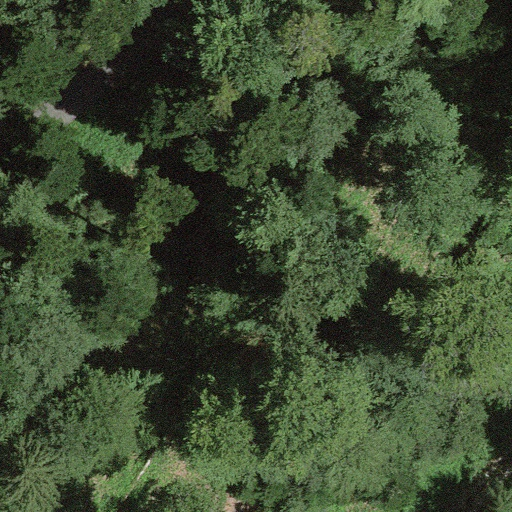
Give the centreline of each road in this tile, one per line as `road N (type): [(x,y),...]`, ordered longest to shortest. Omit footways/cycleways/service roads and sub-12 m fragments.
road 1 (track): [(171,0),(0,163)]
road 2 (track): [(433,511),(511,421)]
